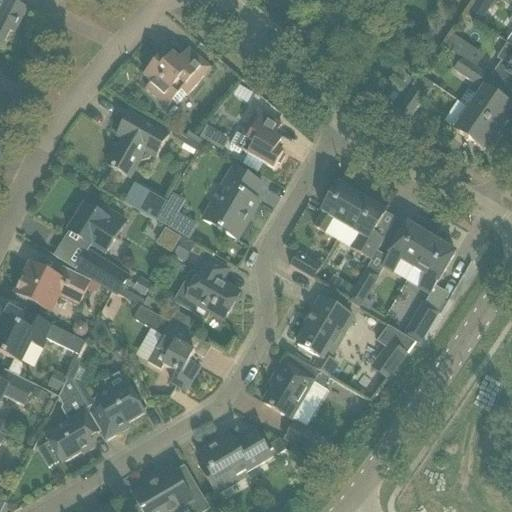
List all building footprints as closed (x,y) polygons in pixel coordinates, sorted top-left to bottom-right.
[(11,0),(0,0),(0,47),(2,49),(10,33),(15,36),(18,30),(13,28),(16,21),(22,23),(27,12),(10,3),(11,0)] [(477,0),(477,1),(490,10),(496,0),(477,0)] [(453,54),(464,62),(477,70),(484,58),(451,36),(443,48),(453,54)] [(497,60),(502,63),(491,80),(511,93),(511,47),(507,44),(507,45),(497,60)] [(146,91),(167,109),(174,103),(177,106),(185,97),(187,99),(192,94),(191,93),(210,70),(188,51),(179,62),(173,56),(166,64),(160,59),(144,78),(152,84),(146,91)] [(477,70),(464,62),(456,74),(479,89),(487,77),(477,70)] [(427,97),(414,89),(397,114),(409,123),(427,97)] [(472,112),(503,133),(511,120),(506,116),(511,108),(484,89),(476,101),(479,102),(472,112)] [(274,172),(283,156),(277,152),(282,144),(274,139),(282,127),(256,112),(246,129),(241,138),(237,135),(230,146),(230,149),(232,152),(239,157),(242,153),(257,162),(274,172)] [(493,147),(503,133),(472,112),(464,124),(462,122),(455,132),(482,151),(488,143),(493,147)] [(170,139),(147,126),(130,116),(117,138),(122,142),(107,168),(127,180),(137,163),(140,165),(150,163),(152,159),(157,162),(170,139)] [(200,140),(211,146),(219,135),(206,127),(200,140)] [(188,134),(185,140),(200,148),(203,143),(196,139),(188,134)] [(263,187),(245,177),(234,170),(224,188),(229,191),(218,210),(212,206),(203,223),(238,243),(260,205),(254,202),(263,187)] [(136,184),(124,204),(156,223),(168,202),(136,184)] [(346,230),(364,200),(340,186),(315,229),(326,236),(335,223),(345,229),(346,230)] [(185,205),(174,199),(167,211),(178,217),(185,205)] [(364,200),(346,230),(359,237),(351,251),(372,264),(385,241),(375,235),(387,214),(364,200)] [(127,223),(101,207),(96,214),(86,207),(77,221),(73,221),(69,228),(70,232),(69,234),(92,249),(93,248),(106,256),(127,223)] [(401,264),(413,271),(431,240),(407,226),(382,268),(394,275),(401,264)] [(166,231),(156,247),(172,256),(181,241),(166,231)] [(185,240),(175,256),(186,263),(196,247),(185,240)] [(431,240),(413,271),(425,278),(418,290),(430,297),(436,288),(455,255),(431,240)] [(87,253),(77,270),(118,295),(128,278),(87,253)] [(299,256),(291,269),(314,283),(322,270),(299,256)] [(210,261),(203,272),(202,272),(196,283),(189,279),(175,303),(194,314),(201,302),(212,308),(209,313),(224,322),(240,295),(221,284),(228,272),(210,261)] [(93,283),(81,277),(63,268),(58,279),(30,265),(16,295),(52,313),(59,299),(79,310),(93,283)] [(360,310),(361,309),(371,317),(376,320),(379,316),(363,306),(378,280),(367,272),(356,291),(350,300),(348,303),(360,310)] [(153,287),(142,280),(136,289),(147,296),(153,287)] [(341,294),(350,300),(356,291),(346,285),(341,294)] [(354,322),(340,313),(323,302),(306,329),(309,331),(299,347),(318,359),(312,369),(331,381),(339,366),(330,361),(354,322)] [(423,306),(405,337),(416,343),(420,346),(438,315),(424,307),(423,306)] [(133,321),(163,338),(155,350),(156,351),(148,365),(161,372),(164,368),(177,375),(171,386),(186,395),(200,370),(190,364),(195,356),(187,351),(194,339),(187,335),(174,327),(169,325),(140,308),(133,321)] [(25,313),(24,314),(28,316),(22,327),(4,318),(0,326),(0,353),(21,364),(31,344),(42,350),(47,341),(54,328),(25,313)] [(175,313),(169,325),(174,327),(187,335),(193,324),(175,313)] [(386,350),(372,370),(389,382),(406,357),(416,343),(405,337),(388,327),(377,343),(386,350)] [(70,336),(54,328),(47,341),(64,349),(70,336)] [(275,387),(264,405),(295,424),(295,422),(307,429),(329,392),(324,389),(315,383),(319,376),(291,358),(288,364),(285,362),(271,385),(275,387)] [(24,409),(35,386),(5,372),(0,382),(0,406),(4,399),(24,409)] [(50,388),(61,394),(68,380),(69,378),(57,373),(50,388)] [(319,376),(315,383),(324,389),(329,382),(319,376)] [(62,411),(70,425),(47,438),(63,465),(82,454),(84,456),(96,449),(90,439),(101,433),(91,416),(88,411),(87,412),(85,409),(86,408),(69,378),(68,380),(61,394),(60,394),(59,398),(63,401),(65,400),(67,404),(66,405),(62,411)] [(102,410),(91,416),(101,433),(106,442),(123,432),(121,429),(145,415),(127,384),(98,402),(102,410)] [(33,398),(45,404),(49,397),(37,391),(33,398)] [(0,422),(0,434),(6,437),(11,427),(0,422)] [(284,443),(320,464),(331,443),(295,422),(295,424),(284,443)] [(249,478),(247,475),(272,460),(254,429),(218,450),(216,446),(199,456),(205,466),(200,469),(217,497),(249,478)] [(278,443),(270,448),(276,459),(285,454),(278,443)] [(149,485),(150,486),(133,496),(142,511),(180,511),(194,504),(174,470),(149,485)] [(203,499),(194,504),(198,511),(207,511),(210,511),(206,503),(203,499)]
